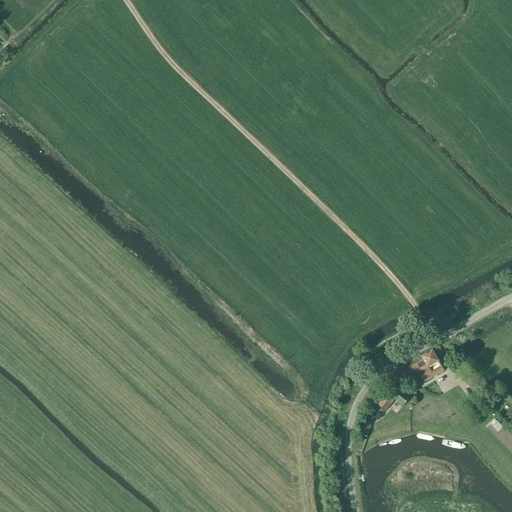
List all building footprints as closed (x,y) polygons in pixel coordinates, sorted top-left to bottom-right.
[(444,371),(432,350),(421,356),(420,355),(385,375),(390,384),(408,374),(410,376),(412,375),(417,373),(423,382),(444,371)] [(468,386),(476,379),(469,370),(460,377),(468,386)] [(412,399),(416,394),(406,385),(402,391),(412,399)] [(408,400),(398,390),(392,397),(390,395),(389,397),(386,394),(376,404),(383,410),(394,399),(402,407),(408,400)] [(372,424),(363,421),(359,432),(368,435),(372,424)]
